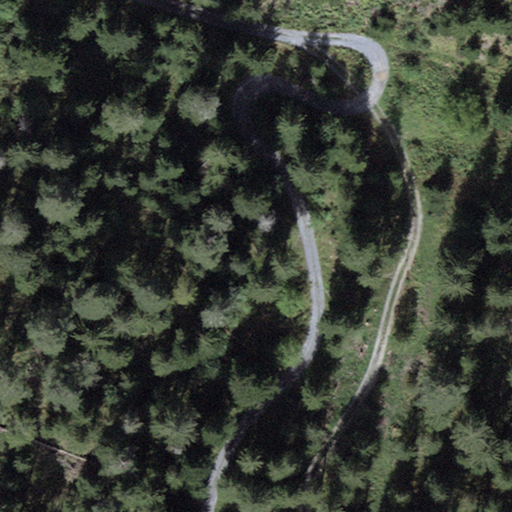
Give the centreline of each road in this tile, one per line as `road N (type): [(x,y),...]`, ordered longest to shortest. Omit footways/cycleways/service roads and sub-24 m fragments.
road 1 (track): [(283,38),(350,40),(378,56),(383,81),(368,101),(330,107),(283,82),(249,83),(237,109),(307,219),(320,286),(310,343),(221,478),(209,511)]
road 2 (track): [(142,0),(283,38),(334,65),(389,127),(407,175),(414,240),(360,399),(316,460),(303,511)]
